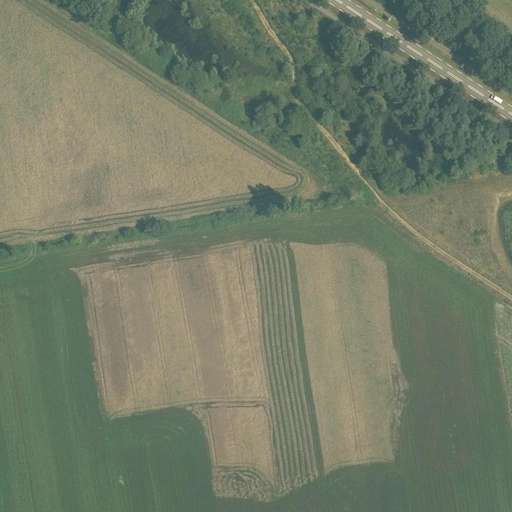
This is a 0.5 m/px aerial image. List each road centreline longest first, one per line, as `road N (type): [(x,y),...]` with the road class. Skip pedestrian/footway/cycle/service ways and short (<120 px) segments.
road 1 (unknown): [(251,0),(291,61),(304,111),(381,201),(511,298)]
road 2 (secondary): [(511,115),(335,0)]
